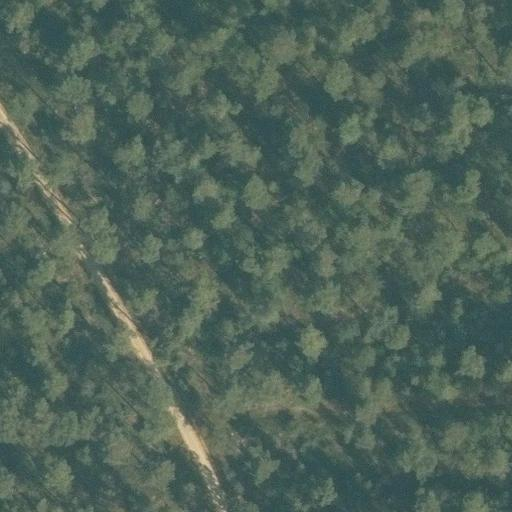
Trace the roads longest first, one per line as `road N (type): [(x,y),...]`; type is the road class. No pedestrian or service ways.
road 1 (track): [(0,124),(178,420)]
road 2 (track): [(178,420),(511,400)]
